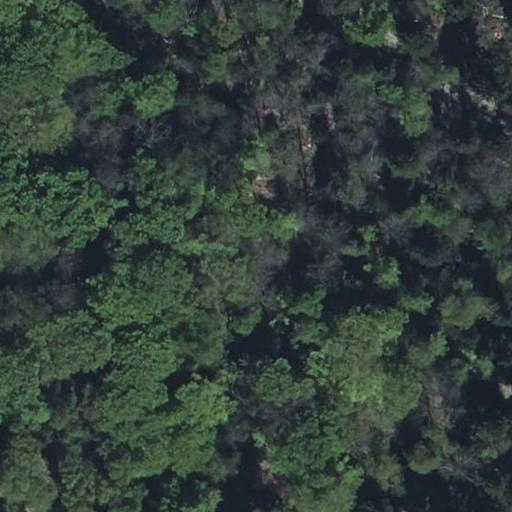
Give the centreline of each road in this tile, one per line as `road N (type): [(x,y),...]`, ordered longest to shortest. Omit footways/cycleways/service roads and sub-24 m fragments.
road 1 (track): [(511,404),(459,346),(179,102),(110,0)]
road 2 (track): [(287,0),(511,139)]
